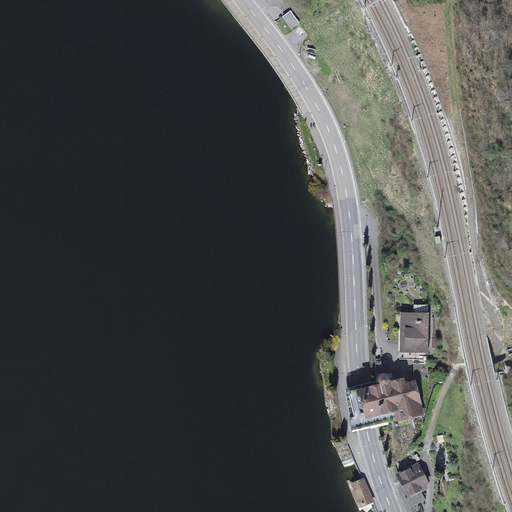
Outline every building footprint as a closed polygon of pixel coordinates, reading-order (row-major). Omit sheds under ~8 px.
[(283,17),(292,29),(299,23),(290,11),(283,17)] [(428,314),(399,315),(400,361),(429,360),(428,314)] [(360,385),(345,389),(355,429),(366,426),(421,413),(413,382),(402,384),(400,377),(391,380),(390,378),(384,375),(380,375),(376,377),(374,380),(373,382),(360,385)] [(418,465),(398,477),(413,504),(422,499),(427,480),(418,465)] [(362,481),(353,485),(361,506),(371,502),(362,481)]
